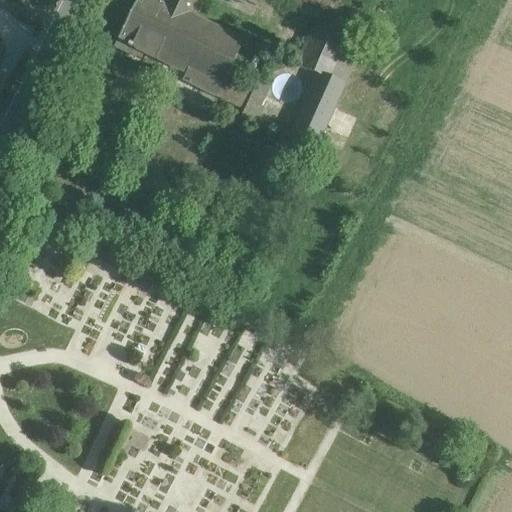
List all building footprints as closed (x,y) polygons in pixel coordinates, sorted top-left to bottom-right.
[(164,3),(156,0),(136,0),(117,40),(118,41),(115,47),(126,52),(128,48),(131,50),(132,48),(156,59),(180,11),(164,3)] [(165,0),(164,3),(180,11),(188,15),(195,0),(165,0)] [(317,76),(289,139),(301,145),(330,81),(341,86),(366,32),(354,27),(363,7),(346,0),(294,0),(291,7),(317,19),(295,66),(317,76)] [(188,15),(180,11),(156,59),(186,74),(183,80),(216,96),(226,77),(243,41),(188,15)] [(254,91),(226,77),(216,96),(244,110),(245,111),(252,95),(254,91)] [(252,95),(245,111),(244,110),(241,118),(251,123),(262,100),(252,95)] [(349,135),(355,116),(335,109),(328,127),(349,135)]
